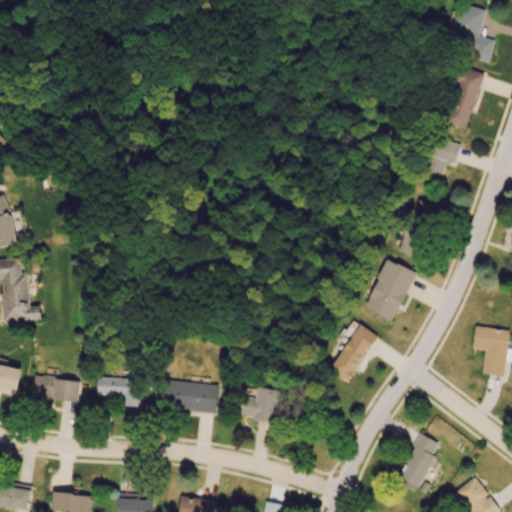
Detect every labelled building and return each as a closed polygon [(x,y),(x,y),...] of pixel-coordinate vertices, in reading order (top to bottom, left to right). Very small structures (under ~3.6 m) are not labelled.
[(493,40),(478,36),(485,10),(458,3),(447,48),(489,58),(493,40)] [(466,128),(483,73),(460,66),(443,122),(466,128)] [(442,177),(445,162),(454,164),(459,142),(432,136),(424,172),(442,177)] [(0,246),(16,243),(6,195),(0,196),(0,246)] [(399,252),(414,256),(425,222),(435,225),(441,206),(416,198),(399,252)] [(0,281),(3,321),(40,319),(40,305),(29,306),(27,274),(21,274),(20,258),(0,259),(0,281)] [(364,308),(393,320),(414,271),(384,259),(364,308)] [(329,369),(348,381),(377,336),(359,324),(329,369)] [(472,348),(484,349),(482,374),(504,376),(508,330),(474,326),(472,348)] [(21,370),(0,364),(0,391),(1,388),(16,391),(21,370)] [(80,379),(34,375),(32,396),(78,401),(80,379)] [(121,406),(139,406),(140,378),(97,377),(96,401),(121,402),(121,406)] [(216,413),(219,386),(165,379),(161,406),(216,413)] [(240,417),(272,422),(277,389),(255,386),(254,393),(244,392),(240,417)] [(434,455),(432,453),(438,442),(420,433),(395,481),(416,491),(434,455)] [(451,493),(464,511),(497,511),(500,510),(488,494),(488,495),(474,477),(451,493)] [(31,485),(10,483),(10,487),(0,486),(0,505),(28,509),(31,485)] [(51,511),(72,511),(91,511),(92,495),(78,495),(78,492),(51,491),(51,511)] [(118,493),(117,511),(152,511),(153,500),(138,500),(138,493),(118,493)] [(177,511),(213,511),(216,501),(180,495),(177,511)] [(263,511),(285,511),(286,506),(265,501),(263,511)]
